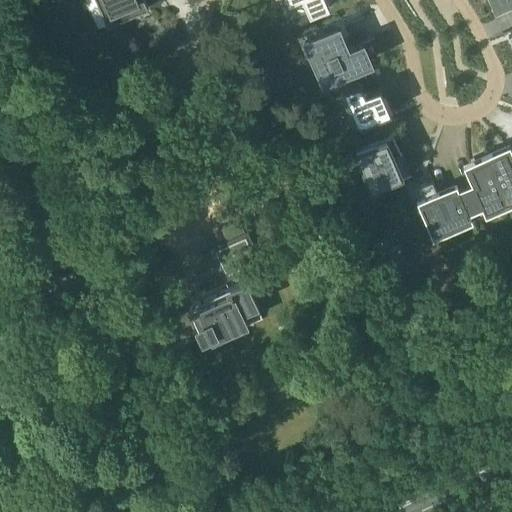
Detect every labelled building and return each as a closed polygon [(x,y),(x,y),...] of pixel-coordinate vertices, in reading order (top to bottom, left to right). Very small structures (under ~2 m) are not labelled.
[(107,24),(107,25),(148,7),(145,0),(99,0),(109,23),(107,24)] [(296,0),(304,16),(329,5),(326,0),(296,0)] [(324,76),(368,57),(361,42),(347,48),(337,27),(310,38),(317,54),(315,56),(324,76)] [(391,110),(380,84),(365,91),(360,80),(342,88),(358,124),(391,110)] [(375,182),(408,168),(401,152),(394,155),(385,136),(356,149),(357,151),(358,151),(372,183),(375,182)] [(511,162),(505,148),(488,155),(507,199),(511,196),(511,162)] [(507,199),(488,155),(470,163),(477,178),(457,186),(470,215),(473,214),(471,209),(484,203),(486,208),(507,199)] [(470,215),(457,186),(438,194),(432,180),(414,187),(434,231),(450,224),(470,215)] [(221,226),(227,241),(202,252),(209,268),(220,263),(225,275),(258,260),(240,218),(221,226)] [(400,244),(385,250),(391,263),(405,257),(400,244)] [(195,305),(191,307),(209,347),(210,346),(209,343),(215,340),(263,319),(245,279),(193,302),(195,305)] [(398,379),(395,367),(387,369),(389,381),(398,379)]
